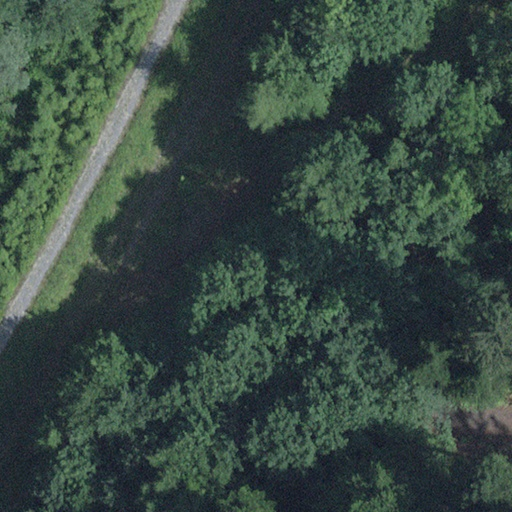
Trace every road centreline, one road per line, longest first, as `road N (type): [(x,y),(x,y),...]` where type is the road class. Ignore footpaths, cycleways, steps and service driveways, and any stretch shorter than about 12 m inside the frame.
road 1 (track): [(0,494),(120,276),(295,0)]
road 2 (track): [(120,276),(511,3)]
